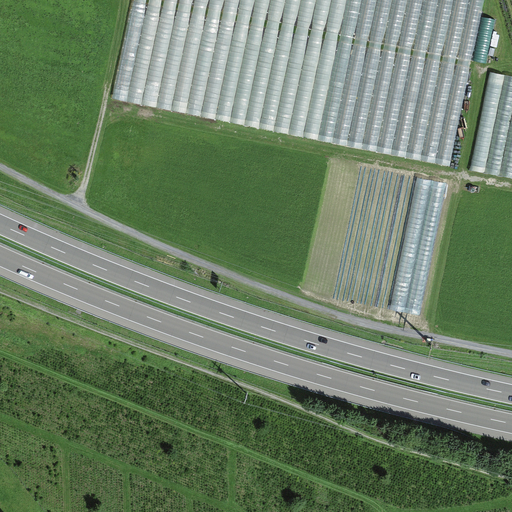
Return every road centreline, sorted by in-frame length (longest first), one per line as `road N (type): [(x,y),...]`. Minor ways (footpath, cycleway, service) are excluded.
road 1 (track): [(511,479),(368,437),(0,289)]
road 2 (motorway): [(511,394),(269,329),(0,224)]
road 3 (motorway): [(0,256),(235,349),(511,424)]
